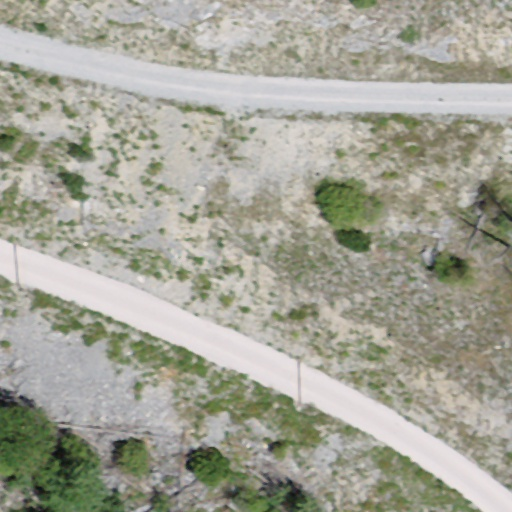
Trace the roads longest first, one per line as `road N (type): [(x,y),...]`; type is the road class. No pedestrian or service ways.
road 1 (track): [(491,511),(466,485),(327,407),(98,307),(0,274)]
road 2 (track): [(0,58),(193,92),(511,99)]
